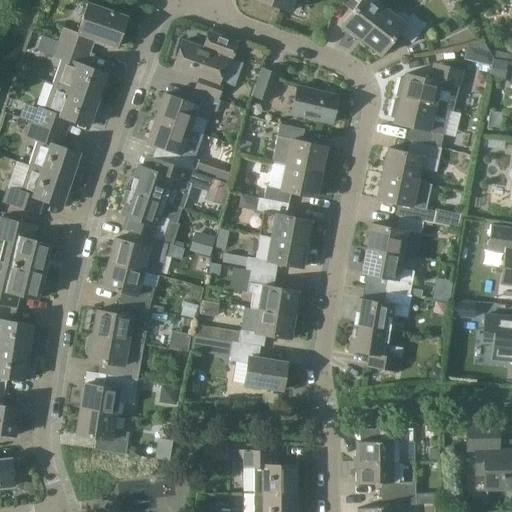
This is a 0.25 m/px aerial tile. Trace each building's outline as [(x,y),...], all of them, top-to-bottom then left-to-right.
[(258,0),(290,11),(293,0),(258,0)] [(342,24),(361,39),(385,8),(375,0),(356,0),(359,2),(342,24)] [(63,27),(59,41),(89,52),(94,39),(117,47),(127,16),(87,2),(77,32),(63,27)] [(396,16),(385,8),(361,39),(381,54),(397,33),(411,44),(426,25),(412,14),(409,17),(404,13),(401,13),(396,16)] [(198,79),(194,91),(217,99),(223,82),(220,81),(228,57),(231,58),(237,42),(208,32),(203,47),(182,40),(172,69),(198,79)] [(68,60),(59,86),(98,100),(107,73),(90,67),(94,54),(89,52),(59,41),(54,55),(68,60)] [(492,67),(493,60),(493,57),(491,57),(484,43),(469,47),(467,47),(464,60),(492,67)] [(400,97),(448,109),(454,110),(463,69),(434,62),(430,79),(405,73),(404,78),(400,77),(396,94),(400,95),(400,97)] [(262,68),(253,95),(268,100),(277,74),(262,68)] [(491,69),(490,77),(505,80),(506,71),(491,69)] [(36,106),(31,121),(67,133),(71,120),(89,126),(98,100),(59,86),(50,111),(36,106)] [(297,86),(291,112),(332,122),(339,95),(297,86)] [(164,93),(155,117),(189,129),(194,115),(208,120),(211,110),(216,111),(219,100),(217,99),(194,91),(192,91),(188,102),(164,93)] [(448,109),(400,97),(399,99),(395,98),(391,116),(395,117),(394,122),(419,127),(416,141),(440,147),(448,109)] [(180,153),(189,129),(155,117),(147,141),(171,150),(167,162),(195,172),(199,160),(180,153)] [(40,140),(31,166),(71,179),(80,153),(61,146),(66,133),(67,133),(31,121),(26,136),(40,140)] [(291,140),(285,163),(321,171),(326,146),(301,140),(304,130),(280,125),(277,137),(291,140)] [(488,140),(479,138),(479,146),(487,147),(488,140)] [(240,141),(237,154),(248,156),(250,143),(240,141)] [(388,147),(383,172),(418,180),(420,167),(436,171),(441,147),(440,147),(416,141),(417,141),(414,153),(388,147)] [(138,165),(130,189),(164,201),(164,203),(181,209),(182,209),(183,208),(193,180),(211,185),(207,195),(223,201),(229,184),(195,172),(167,162),(162,173),(138,165)] [(264,199),(288,204),(291,192),(316,197),(321,171),(285,163),(280,189),(266,186),(264,199)] [(71,179),(31,166),(22,191),(9,187),(4,201),(38,212),(43,199),(62,206),(71,179)] [(402,203),(399,214),(424,220),(434,221),(436,210),(426,208),(431,183),(418,180),(383,172),(377,198),(402,203)] [(164,203),(164,201),(130,189),(129,190),(125,189),(120,203),(125,204),(122,213),(127,215),(123,227),(161,240),(167,221),(176,225),(181,209),(164,203)] [(260,234),(271,237),(307,243),(311,220),(286,215),(288,204),(264,199),(259,198),(256,211),(264,212),(260,234)] [(199,210),(198,214),(219,221),(222,215),(206,209),(205,212),(199,210)] [(372,223),(367,247),(403,254),(407,230),(421,232),(424,220),(399,214),(397,228),(372,223)] [(0,237),(9,240),(3,261),(45,270),(51,243),(33,239),(37,225),(0,216),(0,237)] [(504,252),(500,283),(511,284),(511,228),(491,226),(488,249),(504,252)] [(210,256),(215,239),(197,234),(192,251),(210,256)] [(115,237),(109,262),(143,271),(150,246),(115,237)] [(302,268),(307,243),(271,237),(267,261),(248,257),(248,258),(246,268),(246,270),(251,270),(275,274),(277,264),(302,268)] [(173,240),(172,245),(182,248),(183,244),(173,240)] [(218,240),(216,247),(225,249),(226,242),(218,240)] [(385,290),(387,290),(410,294),(414,270),(400,267),(403,254),(367,247),(362,272),(388,277),(385,290)] [(233,256),(231,265),(246,268),(248,258),(233,256)] [(0,305),(16,308),(17,305),(20,293),(38,297),(45,270),(3,261),(0,275),(0,305)] [(140,284),(143,271),(109,262),(102,286),(126,293),(123,304),(148,309),(149,308),(154,288),(140,284)] [(220,266),(210,264),(209,274),(219,275),(220,266)] [(273,286),(275,274),(251,270),(247,293),(253,294),(251,308),(259,309),(295,315),(299,290),(273,286)] [(358,298),(354,323),(389,329),(392,314),(408,316),(411,294),(410,294),(387,290),(385,302),(358,298)] [(453,301),(452,317),(474,319),(476,303),(453,301)] [(202,302),(200,313),(216,316),(218,304),(202,302)] [(93,335),(143,344),(149,309),(148,309),(123,304),(121,314),(97,309),(93,335)] [(0,346),(29,351),(33,324),(15,321),(16,308),(0,305),(0,346)] [(295,315),(259,309),(255,333),(241,330),(240,333),(220,330),(218,340),(233,342),(260,346),(263,347),(265,335),(291,339),(295,315)] [(511,317),(485,315),(483,342),(494,343),(493,359),(511,360),(511,317)] [(389,329),(354,323),(349,348),(376,353),(374,367),(399,371),(403,347),(387,344),(389,329)] [(172,332),(169,348),(187,352),(190,336),(172,332)] [(87,354),(87,355),(89,355),(88,360),(113,364),(111,375),(112,375),(137,380),(143,344),(93,335),(92,337),(90,337),(89,338),(89,339),(88,339),(88,340),(88,341),(87,342),(87,343),(87,344),(87,345),(86,346),(86,347),(86,348),(86,349),(86,350),(86,352),(86,353),(87,354)] [(206,338),(193,336),(190,351),(204,353),(206,338)] [(259,357),(260,346),(233,342),(230,360),(248,363),(245,385),(282,391),(287,362),(259,357)] [(24,379),(29,351),(0,346),(0,376),(0,375),(24,379)] [(428,373),(429,380),(440,379),(439,368),(432,369),(428,373)] [(172,371),(171,380),(180,382),(182,373),(172,371)] [(133,403),(137,380),(112,375),(111,386),(85,382),(80,408),(116,414),(118,401),(133,403)] [(189,377),(185,395),(197,397),(199,384),(196,379),(189,377)] [(178,388),(162,386),(160,402),(176,405),(178,388)] [(4,390),(0,389),(0,432),(15,435),(19,407),(1,404),(3,390),(4,390)] [(101,450),(125,454),(129,432),(113,430),(116,414),(80,408),(76,435),(103,439),(101,450)] [(468,425),(468,449),(476,449),(477,473),(485,473),(485,489),(511,488),(511,448),(498,448),(498,424),(468,425)] [(356,440),(356,461),(392,461),(399,461),(399,440),(413,440),(412,427),(380,428),(380,440),(356,440)] [(254,465),(254,492),(296,492),(296,464),(276,464),(276,450),(240,450),(240,465),(254,465)] [(429,450),(429,460),(438,460),(438,450),(429,450)] [(0,487),(14,486),(11,458),(0,459),(0,487)] [(381,482),(381,494),(417,493),(417,481),(399,482),(399,461),(392,461),(356,461),(356,482),(381,482)] [(296,511),(296,492),(254,492),(254,511),(296,511)] [(357,507),(357,511),(399,511),(399,505),(417,504),(417,493),(381,494),(381,505),(357,507)]
